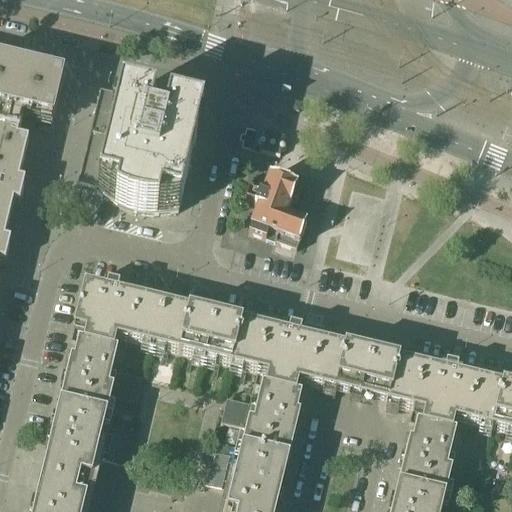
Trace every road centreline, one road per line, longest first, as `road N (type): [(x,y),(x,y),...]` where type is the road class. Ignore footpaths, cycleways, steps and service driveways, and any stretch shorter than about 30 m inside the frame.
road 1 (unclassified): [(0,510),(57,265),(74,249),(99,246),(198,266)]
road 2 (residential): [(198,266),(229,133),(214,104),(0,43)]
road 3 (secondary): [(21,0),(292,72)]
road 4 (unclassified): [(379,318),(221,283),(198,266)]
road 5 (secondary): [(479,48),(302,0)]
road 6 (secondary): [(370,103),(511,165)]
road 7 (unclassified): [(511,348),(379,318)]
road 8 (residential): [(370,103),(432,101),(479,48)]
road 9 (residential): [(355,419),(325,427),(304,511)]
